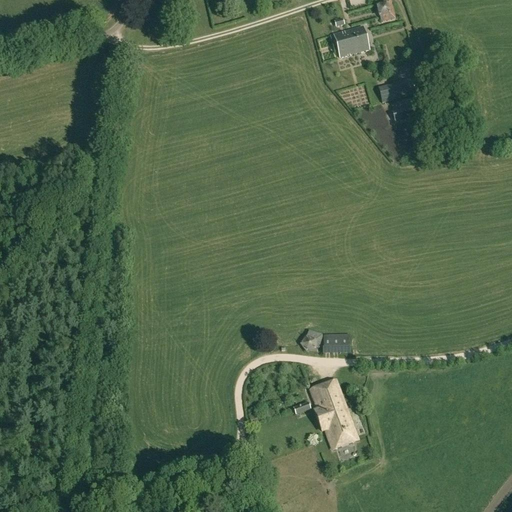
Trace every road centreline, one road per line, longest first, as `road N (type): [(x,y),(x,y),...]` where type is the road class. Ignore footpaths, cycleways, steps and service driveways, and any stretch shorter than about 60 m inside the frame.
road 1 (track): [(511,344),(428,360),(286,358),(254,365),(240,384),(240,448),(68,511)]
road 2 (track): [(70,511),(116,30)]
road 3 (unclassified): [(0,62),(116,30),(125,0)]
